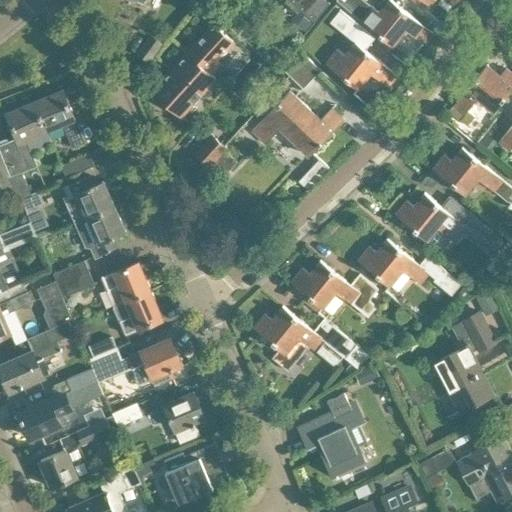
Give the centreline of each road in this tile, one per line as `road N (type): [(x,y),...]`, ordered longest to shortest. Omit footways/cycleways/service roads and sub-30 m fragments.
road 1 (residential): [(203,305),(365,154),(490,12)]
road 2 (residential): [(203,305),(72,0)]
road 3 (residential): [(287,503),(203,305)]
